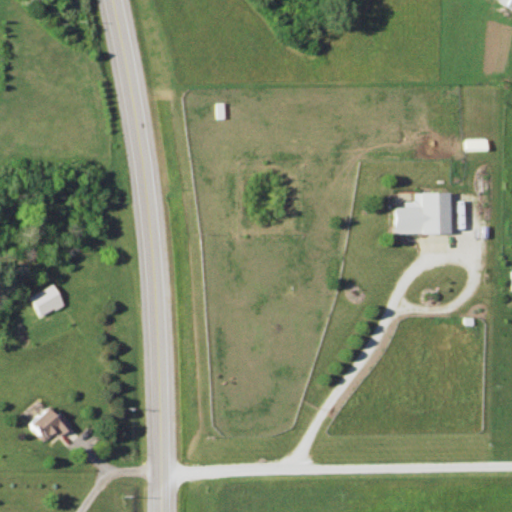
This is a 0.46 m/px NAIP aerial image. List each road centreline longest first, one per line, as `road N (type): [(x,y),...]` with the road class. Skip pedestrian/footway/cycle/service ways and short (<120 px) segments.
road 1 (primary): [(161,511),(147,238),(106,0)]
road 2 (residential): [(162,471),(511,465)]
